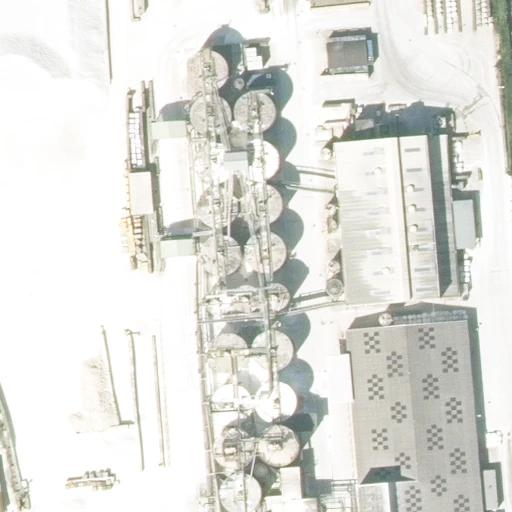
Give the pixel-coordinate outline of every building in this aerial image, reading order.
[(366,38),(327,40),(328,68),(329,76),(367,74),(369,74),(368,66),(373,66),(371,41),(366,41),(366,38)] [(224,93),(233,85),(236,73),(232,62),(223,54),(212,53),(201,58),(195,68),(195,80),(201,90),(212,94),(224,93)] [(269,133),(278,125),(282,114),(278,102),(269,95),(258,93),(247,98),(240,108),(240,120),(247,130),(258,135),(269,133)] [(225,136),(234,129),(238,117),(234,106),(225,98),(214,96),(203,101),(196,111),(196,123),(203,133),(214,138),(225,136)] [(186,123),(152,126),(153,143),(188,140),(186,123)] [(450,135),(338,145),(352,308),(465,298),(450,135)] [(271,181),(280,173),(284,162),(280,150),(271,143),(260,141),(249,146),(242,156),(242,168),(249,178),(260,183),(271,181)] [(229,186),(238,178),(241,167),(238,156),(229,148),(217,146),(206,151),(200,161),(200,173),(207,183),(217,188),(229,186)] [(150,174),(130,176),(133,214),(153,212),(150,174)] [(277,226),(286,218),(289,207),(286,196),(277,188),(265,186),(254,191),(248,201),(248,213),(254,223),(265,228),(277,226)] [(228,230),(237,222),(240,211),(237,200),(228,192),(216,190),(205,195),(199,205),(199,217),(205,227),(216,232),(228,230)] [(282,275),(291,267),(295,256),(291,245),(282,237),(270,235),(260,240),(253,250),(253,262),(260,272),(271,277),(282,275)] [(237,276),(245,268),(249,257),(245,245),(236,238),(225,236),(214,241),(207,251),(207,263),(214,273),(225,277),(237,276)] [(196,241),(161,244),(162,260),(197,257),(196,241)] [(229,316),(236,310),(238,301),(235,293),(229,287),(220,286),(211,289),(206,297),(206,306),(211,314),(220,317),(229,316)] [(263,316),(270,310),(272,302),(270,293),(263,287),(254,286),(245,290),(241,297),(241,306),(246,314),(254,318),(263,316)] [(442,323),(347,331),(360,487),(358,487),(359,511),(481,511),(466,321),(442,323)] [(291,370),(300,362),(303,351),(300,339),(291,332),(279,330),(268,335),(262,345),(262,357),(268,367),(279,372),(291,370)] [(244,375),(253,367),(256,356),(253,344),(244,336),(232,335),(221,340),(215,350),(215,362),(221,372),(232,376),(244,375)] [(244,425),(253,417),(256,406),(253,395),(243,387),(232,385),(221,390),(215,400),(215,412),(221,422),(232,427),(244,425)] [(316,414),(295,415),(296,434),(318,433),(316,414)] [(251,468),(260,460),(263,449),(260,437),(251,430),(239,428),(228,433),(222,443),(222,455),(228,465),(239,470),(251,468)] [(283,496),(270,498),(271,511),(317,511),(317,499),(303,499),(300,469),(280,471),(283,496)] [(260,511),(267,507),(270,495),(267,484),(258,476),(246,475),(235,480),(229,490),(229,501),(235,511),(236,511),(260,511)]
